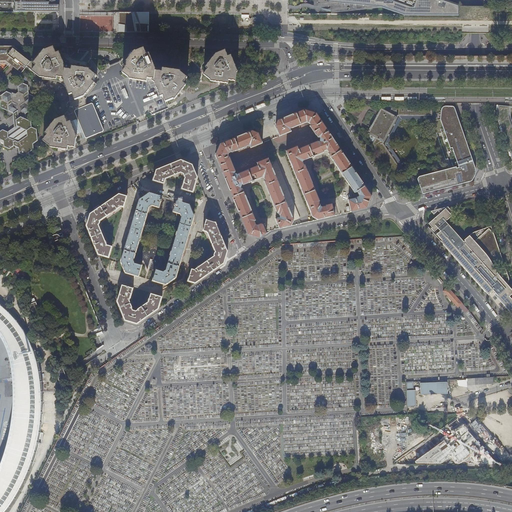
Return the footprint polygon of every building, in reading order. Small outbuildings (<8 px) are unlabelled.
[(0,0),(0,11),(59,12),(59,5),(57,5),(54,1),(55,1),(56,1),(54,0),(0,0)] [(314,0),(315,7),(315,12),(382,8),(399,13),(399,15),(405,15),(458,16),(458,6),(439,0),(314,0)] [(149,12),(121,12),(121,16),(119,16),(119,32),(149,32),(149,21),(149,12)] [(0,60),(6,60),(13,66),(22,74),(26,69),(31,63),(23,56),(17,50),(18,49),(15,46),(8,46),(0,46),(0,60)] [(80,66),(73,65),(72,65),(71,64),(69,64),(68,63),(68,62),(67,62),(66,61),(65,59),(64,58),(61,51),(59,52),(57,52),(56,53),(53,47),(46,50),(46,51),(44,54),(42,52),(33,64),(35,66),(31,71),(37,77),(38,76),(42,76),(42,80),(49,81),(45,87),(47,92),(53,93),(54,94),(53,96),(54,98),(55,101),(56,101),(57,103),(54,108),(56,114),(62,115),(63,118),(57,121),(57,122),(55,124),(53,123),(45,134),(47,136),(42,141),(49,147),(50,146),(53,146),(53,148),(60,149),(68,150),(68,147),(75,148),(77,140),(75,139),(74,136),(76,135),(79,134),(82,133),(84,138),(104,130),(93,103),(85,107),(85,104),(87,101),(98,86),(95,85),(93,83),(97,77),(96,77),(90,73),(86,73),(86,70),(87,67),(80,66)] [(147,79),(154,80),(155,72),(153,72),(151,68),(153,67),(148,54),(145,55),(144,52),(143,51),(142,49),(136,51),(134,52),(135,53),(134,55),(133,56),(131,55),(127,60),(123,66),(123,67),(125,69),(121,75),(128,79),(128,78),(132,79),(132,81),(146,82),(147,79)] [(225,83),(228,84),(229,81),(236,82),(237,73),(236,73),(234,70),(236,69),(235,65),(231,56),(228,57),(226,53),(226,52),(225,51),(222,52),(218,54),(218,55),(218,56),(216,58),(214,57),(205,68),(207,69),(204,73),(203,75),(209,80),(210,79),(214,80),(214,82),(218,83),(221,83),(225,83)] [(155,72),(154,80),(157,80),(158,82),(155,84),(160,97),(163,96),(166,102),(168,102),(174,99),(173,98),(175,95),(178,97),(180,93),(181,92),(182,91),(183,90),(186,85),(184,83),(187,79),(188,78),(181,73),(180,74),(177,74),(177,71),(162,70),(162,73),(155,72)] [(33,144),(38,141),(37,129),(32,127),(31,121),(26,119),(26,114),(30,110),(30,105),(35,102),(34,96),(29,93),(28,85),(23,82),(18,86),(19,91),(15,94),(7,90),(7,91),(0,95),(0,101),(0,107),(13,113),(14,127),(8,132),(2,130),(0,131),(0,145),(9,149),(13,146),(18,148),(19,154),(24,156),(33,150),(33,144)] [(511,102),(492,102),(493,104),(497,105),(496,110),(498,111),(498,121),(511,159),(511,128),(508,118),(508,107),(511,107),(511,102)] [(368,137),(392,174),(400,169),(384,143),(398,116),(433,116),(433,106),(429,106),(423,106),(411,106),(386,106),(385,106),(383,109),(381,108),(378,114),(369,109),(362,122),(371,127),(367,133),(369,134),(368,137)] [(418,181),(423,194),(471,181),(472,181),(472,180),(475,175),(475,174),(476,172),(476,171),(475,169),(475,168),(474,165),(456,112),(455,110),(454,108),(454,107),(441,111),(440,119),(450,148),(452,148),(459,167),(456,168),(456,167),(420,176),(421,180),(418,181)] [(315,157),(325,152),(328,151),(330,153),(329,154),(355,193),(358,192),(358,194),(359,195),(360,195),(359,197),(357,196),(356,198),(355,198),(348,199),(351,212),(360,210),(368,208),(372,196),(355,171),(316,113),(304,110),(278,120),(276,126),(280,136),(292,131),(291,130),(291,129),(307,122),(307,123),(310,123),(311,125),(310,126),(316,136),(317,136),(319,138),(321,138),(321,139),(321,142),(320,142),(318,142),(318,141),(299,149),(298,147),(286,151),(311,214),(312,216),(318,220),(329,217),(338,215),(335,203),(332,204),(326,205),(326,206),(322,207),(321,206),(319,202),(320,201),(305,165),(304,165),(303,163),(304,161),(313,157),(313,158),(315,158),(315,157)] [(236,171),(230,158),(229,158),(228,154),(229,153),(232,152),(249,146),(250,146),(251,148),(262,143),(258,133),(252,131),(221,143),(216,155),(219,163),(227,184),(236,205),(244,226),(248,235),(260,238),(263,236),(267,234),(263,224),(261,223),(258,225),(256,225),(255,221),(256,221),(256,220),(243,189),(242,188),(241,188),(242,184),(243,185),(244,185),(252,182),(253,183),(255,182),(254,181),(263,177),(265,178),(266,181),(265,181),(265,182),(277,213),(279,214),(280,216),(281,216),(281,217),(280,218),(279,218),(278,218),(276,219),(280,229),(291,226),(294,220),(300,218),(276,160),(270,163),(269,158),(257,163),(258,166),(239,174),(238,175),(235,173),(236,171)] [(182,189),(194,192),(198,177),(195,169),(193,165),(181,160),(178,161),(156,170),(153,180),(165,184),(166,179),(181,172),(183,173),(184,174),(185,177),(182,189)] [(125,273),(139,277),(142,265),(135,263),(133,260),(138,246),(139,242),(144,226),(145,222),(149,207),(152,205),(159,207),(161,202),(162,202),(163,200),(162,199),(163,196),(150,192),(139,200),(121,261),(125,273)] [(98,255),(109,258),(112,246),(107,245),(106,241),(105,241),(99,225),(99,224),(100,222),(100,221),(114,211),(114,212),(117,210),(117,209),(121,207),(124,208),(127,196),(119,194),(101,206),(90,214),(88,220),(87,226),(89,232),(98,255)] [(153,280),(166,285),(176,278),(195,216),(190,204),(177,200),(176,203),(175,203),(174,206),(175,206),(173,212),(181,214),(182,217),(178,232),(177,232),(176,235),(177,235),(172,251),(170,255),(171,255),(166,270),(164,272),(156,269),(153,280)] [(84,219),(88,220),(90,214),(101,206),(99,203),(86,212),(84,219)] [(431,228),(434,232),(446,221),(445,221),(447,220),(451,216),(450,215),(453,212),(448,207),(437,210),(440,213),(429,224),(430,225),(432,228),(431,228)] [(189,281),(196,283),(224,263),(228,251),(216,222),(207,220),(204,231),(207,232),(209,236),(210,236),(216,252),(215,252),(214,255),(215,256),(195,270),(192,269),(189,281)] [(442,240),(440,241),(442,243),(459,262),(476,281),(488,295),(490,293),(494,291),(496,293),(495,293),(503,302),(511,312),(511,299),(511,298),(510,296),(511,294),(511,289),(507,284),(508,281),(509,279),(509,278),(507,273),(501,275),(500,276),(497,272),(495,269),(500,264),(503,262),(501,258),(502,257),(500,255),(499,250),(499,249),(498,248),(496,243),(497,242),(495,240),(493,235),(494,234),(492,232),(489,228),(485,232),(483,229),(480,230),(478,231),(473,233),(471,234),(464,240),(465,241),(464,242),(448,224),(437,234),(442,240)] [(125,320),(137,324),(159,309),(163,297),(151,293),(149,298),(148,302),(137,309),(138,309),(136,311),(133,310),(132,307),(130,300),(131,297),(132,293),(133,288),(122,285),(117,301),(120,308),(125,320)] [(460,306),(466,313),(469,310),(450,290),(448,287),(443,291),(458,307),(460,306)] [(36,301),(34,298),(26,301),(28,305),(29,305),(29,306),(30,308),(31,308),(32,308),(33,313),(37,312),(38,312),(39,312),(40,312),(36,301)] [(0,511),(4,511),(12,502),(21,487),(25,477),(29,468),(32,460),(35,450),(37,441),(39,431),(41,418),(41,408),(42,398),(41,389),(39,374),(36,359),(32,348),(27,337),(21,326),(14,317),(7,309),(0,302),(0,511)] [(67,378),(62,365),(62,366),(62,367),(61,368),(61,369),(60,370),(59,371),(59,372),(59,373),(60,374),(59,375),(59,376),(59,378),(59,379),(59,380),(59,381),(67,378)] [(413,382),(406,382),(407,407),(416,406),(415,390),(413,390),(413,382)] [(436,382),(420,383),(421,394),(437,394),(436,382)] [(447,382),(436,382),(437,394),(448,393),(447,382)] [(477,455),(477,453),(457,430),(451,435),(447,435),(447,439),(443,439),(443,444),(438,443),(437,448),(433,448),(433,451),(436,456),(470,456),(472,455),(477,455)]
